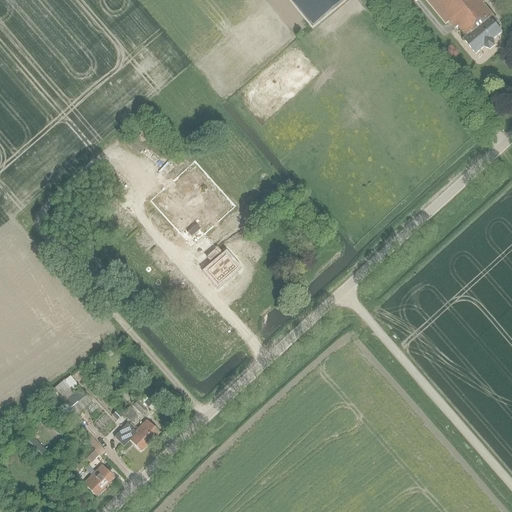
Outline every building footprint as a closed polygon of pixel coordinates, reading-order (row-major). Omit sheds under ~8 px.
[(290,0),(312,26),(344,0),(290,0)] [(485,47),(490,50),(495,46),(494,40),(502,33),(490,19),(493,16),(483,4),(486,2),(484,0),(427,0),(447,24),(450,22),(456,29),(459,27),(467,37),(464,40),(476,54),(485,47)] [(194,168),(148,208),(188,254),(234,215),(194,168)] [(205,268),(198,274),(209,286),(227,271),(216,258),(208,250),(198,259),(205,268)] [(80,389),(74,394),(64,382),(51,392),(71,419),(91,403),(80,389)] [(119,388),(109,397),(114,402),(123,393),(119,388)] [(144,396),(133,407),(142,415),(153,403),(149,399),(148,400),(144,396)] [(124,414),(132,423),(138,417),(134,412),(135,411),(131,407),(124,414)] [(118,410),(112,416),(117,422),(123,416),(118,410)] [(150,443),(159,434),(147,421),(137,430),(150,443)] [(141,452),(150,443),(137,430),(136,432),(128,424),(114,437),(124,447),(130,442),(141,452)] [(32,437),(23,446),(39,462),(48,453),(32,437)] [(92,448),(83,457),(91,465),(99,456),(92,448)] [(115,479),(102,466),(95,473),(88,467),(85,469),(92,476),(83,485),(96,497),(115,479)]
